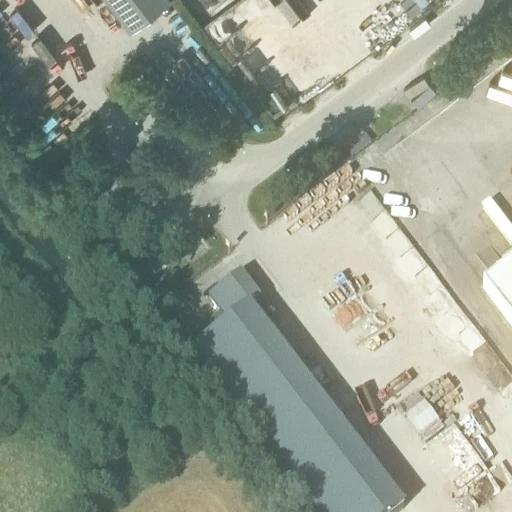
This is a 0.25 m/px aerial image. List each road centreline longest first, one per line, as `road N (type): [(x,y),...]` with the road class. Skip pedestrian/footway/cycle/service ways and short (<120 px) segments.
road 1 (unclassified): [(273,158),(480,0)]
road 2 (unclassified): [(273,158),(183,227),(148,230),(120,214),(104,165)]
road 3 (track): [(0,226),(80,328),(0,389)]
road 4 (unclassified): [(104,165),(107,147),(129,125),(157,116),(190,125),(217,155),(273,158)]
